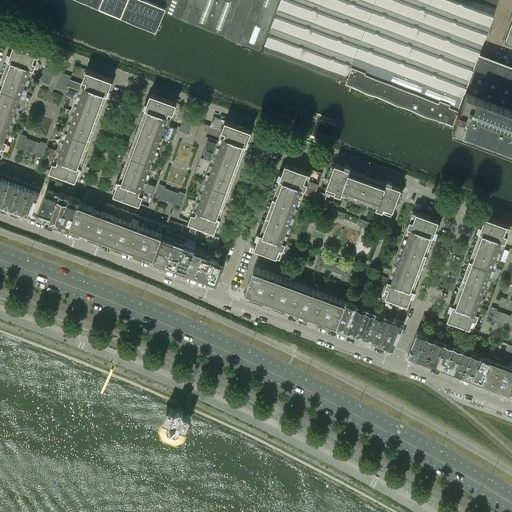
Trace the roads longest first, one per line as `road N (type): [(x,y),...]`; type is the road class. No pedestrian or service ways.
road 1 (primary): [(511,494),(282,368),(0,250)]
road 2 (primary): [(0,267),(275,382),(511,511)]
road 3 (unclassified): [(0,313),(190,391),(420,511)]
road 4 (residential): [(270,133),(466,204)]
road 5 (residential): [(393,362),(217,300)]
road 6 (residential): [(82,247),(98,207),(94,184),(132,78)]
road 7 (residential): [(393,362),(416,307),(432,295),(466,204)]
road 8 (residential): [(217,300),(270,133)]
road 9 (residential): [(132,78),(270,133)]
road 10 (residential): [(217,300),(82,247)]
road 11 (residential): [(0,29),(132,78)]
road 12 (residential): [(511,406),(393,362)]
